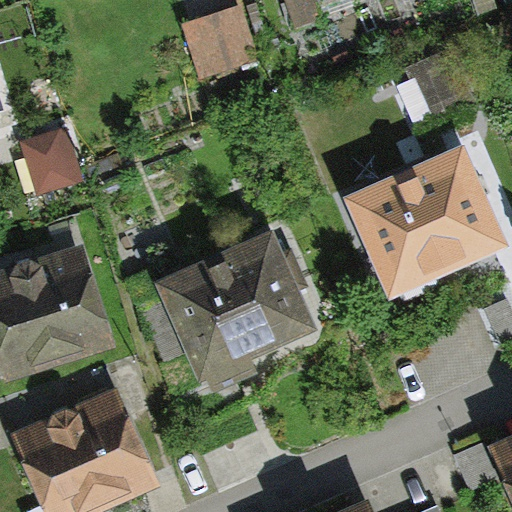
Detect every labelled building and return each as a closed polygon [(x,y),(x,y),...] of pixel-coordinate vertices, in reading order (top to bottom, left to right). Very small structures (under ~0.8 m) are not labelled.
[(447,55),(405,73),(425,120),(467,102),(447,55)] [(467,151),(357,201),(397,287),(506,238),(467,151)] [(276,239),(166,284),(205,379),(315,333),(276,239)] [(84,250),(0,276),(0,359),(5,375),(113,341),(84,250)] [(121,398),(19,440),(48,511),(73,511),(154,479),(121,398)] [(511,447),(502,451),(511,473),(511,447)]
